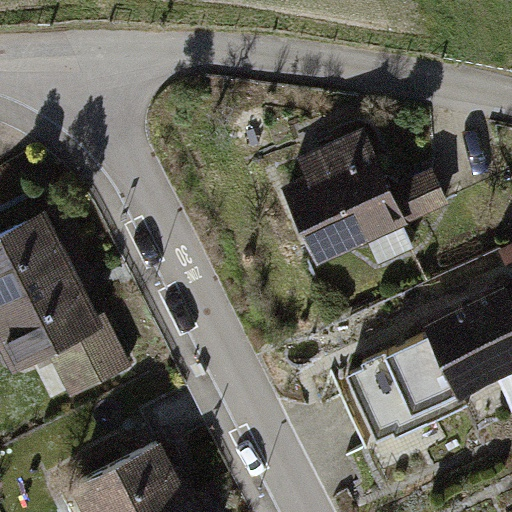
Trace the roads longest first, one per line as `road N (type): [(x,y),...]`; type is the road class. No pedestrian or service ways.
road 1 (residential): [(79,51),(308,511)]
road 2 (residential): [(79,51),(360,64),(511,99)]
